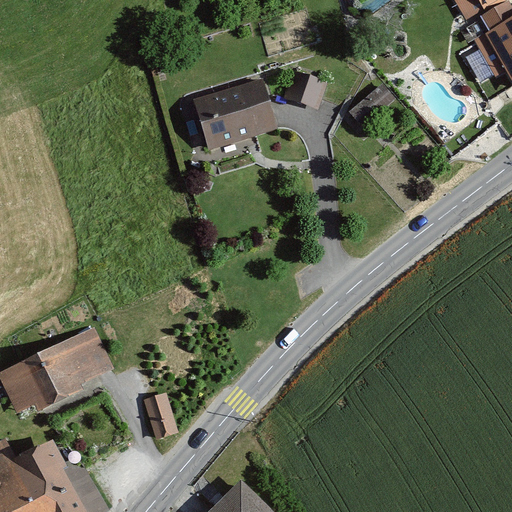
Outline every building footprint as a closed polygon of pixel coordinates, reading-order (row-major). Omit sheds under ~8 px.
[(476,0),(449,0),(458,16),(479,4),(476,0)] [(484,28),(511,15),(504,0),(503,0),(477,13),(484,28)] [(484,28),(476,34),(510,97),(511,96),(511,15),(484,28)] [(325,78),(291,67),(281,99),(315,110),(325,78)] [(257,75),(187,96),(202,148),(273,127),(257,75)] [(91,326),(0,370),(0,381),(17,417),(113,371),(91,326)] [(167,388),(144,395),(155,435),(178,429),(167,388)] [(0,440),(0,511),(111,511),(84,456),(70,463),(56,434),(8,457),(0,440)] [(271,511),(240,480),(206,511),(271,511)]
